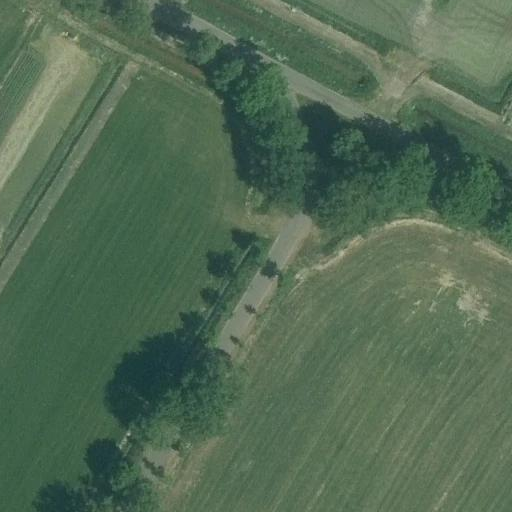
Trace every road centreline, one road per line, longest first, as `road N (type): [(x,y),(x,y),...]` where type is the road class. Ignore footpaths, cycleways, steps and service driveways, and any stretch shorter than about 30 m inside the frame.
road 1 (unclassified): [(123,511),(302,214)]
road 2 (unclassified): [(436,156),(262,65)]
road 3 (unclassified): [(302,214),(304,175),(291,117),(262,65)]
road 4 (unclassified): [(302,214),(341,182),(436,156)]
road 5 (unclassified): [(262,65),(139,0)]
